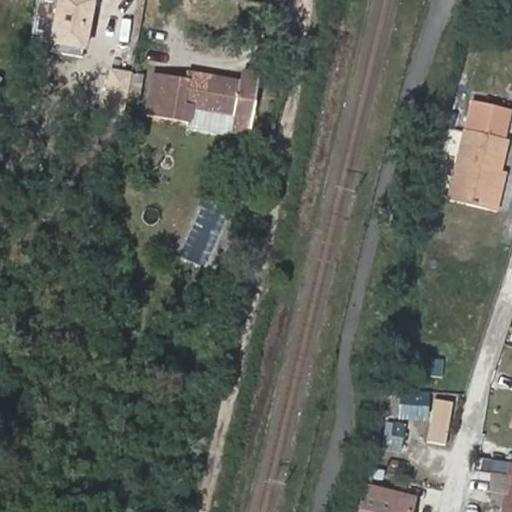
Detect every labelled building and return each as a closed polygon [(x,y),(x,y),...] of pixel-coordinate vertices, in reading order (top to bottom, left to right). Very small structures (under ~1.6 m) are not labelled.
[(39,0),(31,46),(85,57),(96,0),(39,0)] [(232,127),(250,130),(261,72),(244,68),(242,79),(187,70),(185,80),(152,75),(146,109),(192,118),(195,105),(235,113),(232,127)] [(496,210),(504,171),(509,140),(506,140),(511,110),(473,102),(467,132),(454,203),(496,210)] [(192,118),(190,126),(230,134),(232,127),(235,113),(195,105),(192,118)] [(249,138),(250,130),(232,127),(230,134),(249,138)] [(496,210),(502,211),(509,171),(504,171),(496,210)] [(440,361),(423,360),(422,372),(440,372),(440,361)] [(401,394),(400,414),(427,417),(429,397),(401,394)] [(453,402),(436,400),(429,442),(445,444),(453,402)] [(398,415),(382,411),(374,444),(390,448),(398,415)] [(368,490),(362,511),(411,511),(414,500),(368,490)]
